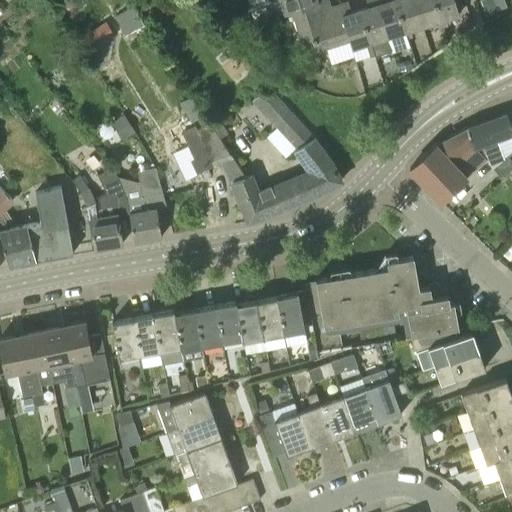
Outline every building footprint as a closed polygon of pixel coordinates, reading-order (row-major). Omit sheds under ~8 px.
[(238,0),(221,0),(225,10),(230,9),(231,8),(240,6),(238,0)] [(277,0),(282,15),(327,0),(326,0),(277,0)] [(305,56),(329,9),(327,0),(282,15),(290,38),(298,35),(305,56)] [(392,50),(388,37),(376,0),(366,0),(369,7),(359,10),(372,49),(374,56),(392,50)] [(407,38),(395,0),(389,0),(385,1),(384,0),(376,0),(388,37),(399,34),(401,39),(407,38)] [(409,31),(423,26),(415,0),(395,0),(407,38),(411,36),(409,31)] [(443,26),(434,0),(415,0),(423,26),(435,22),(437,28),(443,26)] [(434,0),(443,26),(446,25),(445,19),(458,15),(453,0),(434,0)] [(497,11),(493,0),(479,0),(484,15),(497,11)] [(125,37),(145,25),(130,2),(110,12),(125,37)] [(372,49),(359,10),(350,13),(347,3),(338,6),(350,42),(348,42),(351,49),(364,45),(366,51),(372,49)] [(348,41),(348,42),(350,42),(338,6),(329,9),(305,56),(348,41)] [(181,61),(175,52),(169,55),(175,65),(181,61)] [(407,59),(397,63),(400,70),(410,67),(407,59)] [(251,175),(266,214),(340,182),(331,165),(304,128),(288,111),(287,111),(267,90),(252,102),(295,150),(292,151),(305,170),(258,190),(252,174),(251,175)] [(190,122),(202,116),(191,96),(179,103),(190,122)] [(511,112),(466,128),(470,142),(486,159),(492,168),(504,159),(497,141),(511,135),(511,112)] [(121,141),(134,133),(122,116),(110,123),(121,141)] [(209,124),(219,139),(229,132),(219,117),(209,124)] [(245,177),(219,139),(209,124),(194,130),(194,129),(181,134),(200,174),(213,168),(212,166),(221,163),(243,215),(246,223),(266,214),(251,175),(245,177)] [(468,176),(486,159),(470,142),(466,128),(463,129),(439,142),(410,169),(440,202),(468,176)] [(127,213),(118,177),(111,167),(97,174),(107,193),(92,200),(88,190),(79,194),(87,210),(93,250),(121,245),(115,215),(127,213)] [(118,177),(127,213),(133,243),(161,238),(156,210),(165,208),(154,168),(136,172),(138,181),(118,177)] [(0,241),(7,265),(7,266),(72,253),(59,187),(35,194),(40,223),(26,226),(26,223),(15,226),(4,210),(6,209),(7,211),(14,205),(0,189),(0,241)] [(406,312),(411,335),(425,332),(454,327),(458,326),(453,302),(449,303),(446,290),(443,287),(440,288),(439,285),(418,289),(413,256),(386,261),(387,267),(315,280),(315,282),(305,284),(306,291),(311,318),(317,353),(343,349),(340,334),(331,336),(329,326),(406,312)] [(275,297),(282,336),(304,332),(302,320),(311,318),(306,291),(297,293),(275,297)] [(262,340),(282,336),(275,297),(255,301),(262,340)] [(243,343),(262,340),(255,301),(236,304),(236,302),(234,303),(241,340),(241,341),(241,344),(244,344),(243,343)] [(220,344),(241,341),(241,340),(234,303),(213,306),(220,344)] [(201,348),(220,344),(213,306),(193,310),(202,358),(203,358),(201,348)] [(182,362),(202,358),(193,310),(173,314),(172,314),(179,349),(181,361),(182,362)] [(172,314),(173,314),(172,311),(152,314),(159,353),(160,353),(162,364),(181,361),(179,349),(172,314)] [(138,357),(159,353),(152,314),(131,318),(138,357)] [(118,361),(138,357),(131,318),(111,321),(118,361)] [(62,325),(76,397),(78,406),(88,404),(82,376),(92,374),(88,358),(92,357),(92,356),(103,353),(99,334),(88,337),(84,321),(62,325)] [(66,399),(76,397),(62,325),(40,330),(51,383),(62,382),(66,399)] [(472,332),(457,338),(454,327),(425,332),(431,347),(417,352),(423,370),(434,366),(478,350),(472,332)] [(360,333),(361,343),(384,338),(383,328),(360,333)] [(39,385),(51,383),(40,330),(18,335),(31,395),(41,393),(39,385)] [(21,397),(31,395),(18,335),(0,338),(0,359),(3,376),(16,374),(21,397)] [(314,343),(306,345),(309,359),(317,358),(314,343)] [(478,350),(434,366),(440,383),(484,368),(478,350)] [(340,358),(345,370),(357,366),(352,353),(340,358)] [(334,374),(345,370),(340,358),(329,362),(334,374)] [(268,361),(259,362),(261,372),(270,370),(268,361)] [(322,379),(334,374),(329,362),(318,366),(322,379)] [(312,382),(322,379),(318,366),(308,370),(312,382)] [(385,371),(389,382),(397,379),(393,368),(385,371)] [(364,388),(377,423),(401,414),(394,395),(391,386),(389,382),(385,371),(385,369),(361,378),(365,387),(364,388)] [(180,392),(189,390),(187,382),(186,374),(177,375),(180,392)] [(402,381),(401,377),(397,379),(389,382),(391,386),(402,381)] [(467,411),(511,395),(505,377),(461,393),(467,411)] [(402,381),(391,386),(394,395),(408,390),(405,381),(402,381)] [(166,382),(157,384),(159,397),(168,396),(166,382)] [(355,431),(377,423),(364,388),(342,396),(355,431)] [(178,427),(211,416),(203,392),(170,404),(168,400),(157,404),(162,418),(173,414),(178,427)] [(319,404),(320,403),(316,392),(307,396),(311,407),(296,412),(309,447),(332,439),(319,404)] [(42,394),(32,395),(35,407),(44,405),(42,394)] [(473,429),(511,414),(511,395),(467,411),(473,429)] [(332,439),(355,431),(342,396),(320,403),(319,404),(332,439)] [(23,399),(26,411),(35,409),(32,397),(23,399)] [(264,399),(256,402),(260,413),(268,409),(264,399)] [(119,426),(133,421),(130,410),(116,413),(119,426)] [(309,447),(296,412),(275,420),(272,410),(258,415),(273,456),(285,452),(287,455),(309,447)] [(480,446),(511,434),(511,414),(473,429),(480,446)] [(211,416),(178,427),(167,431),(171,443),(182,439),(186,450),(220,438),(211,416)] [(434,442),(430,432),(422,435),(426,445),(434,442)] [(486,463),(494,460),(511,453),(511,434),(480,446),(486,463)] [(182,477),(228,461),(220,438),(186,450),(174,455),(182,477)] [(500,478),(511,473),(511,453),(494,460),(500,478)] [(201,497),(207,494),(219,490),(230,486),(236,484),(228,461),(182,477),(185,486),(196,482),(201,497)] [(81,464),(70,467),(73,475),(84,472),(81,464)] [(455,465),(448,468),(450,475),(458,472),(455,465)] [(511,473),(500,478),(506,495),(511,493),(511,473)] [(241,482),(248,503),(259,499),(251,478),(241,482)] [(133,485),(136,493),(142,491),(147,490),(143,481),(133,485)] [(237,507),(248,503),(241,482),(236,484),(230,486),(237,507)] [(71,511),(62,485),(50,489),(57,511),(71,511)] [(227,511),(237,507),(230,486),(219,490),(227,511)] [(142,491),(149,511),(162,511),(163,511),(154,487),(147,490),(142,491)] [(214,511),(223,511),(227,511),(219,490),(207,494),(214,511)] [(136,511),(149,511),(142,491),(136,493),(130,496),(136,511)] [(201,511),(214,511),(207,494),(201,497),(197,498),(201,511)] [(136,511),(130,496),(118,500),(122,510),(115,511),(136,511)] [(189,511),(201,511),(197,498),(186,502),(189,511)] [(172,511),(189,511),(186,502),(171,507),(172,511)]
